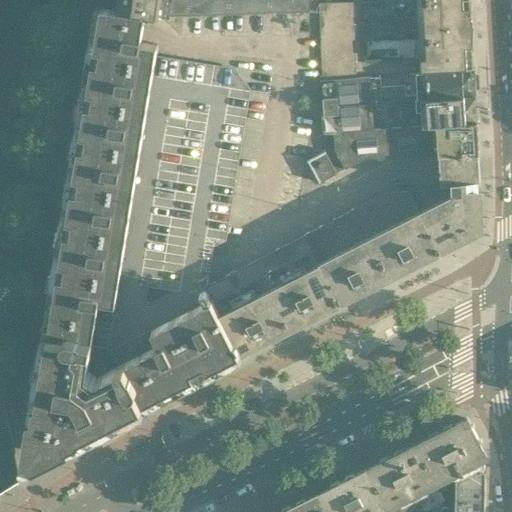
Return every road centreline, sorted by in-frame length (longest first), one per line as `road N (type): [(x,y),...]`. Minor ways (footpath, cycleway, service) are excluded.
road 1 (residential): [(508,166),(384,175),(256,240),(287,49),(167,43),(143,27),(79,16),(82,0)]
road 2 (tertiary): [(499,283),(111,488)]
road 3 (tertiary): [(148,511),(493,340)]
road 4 (tertiary): [(496,0),(508,166)]
